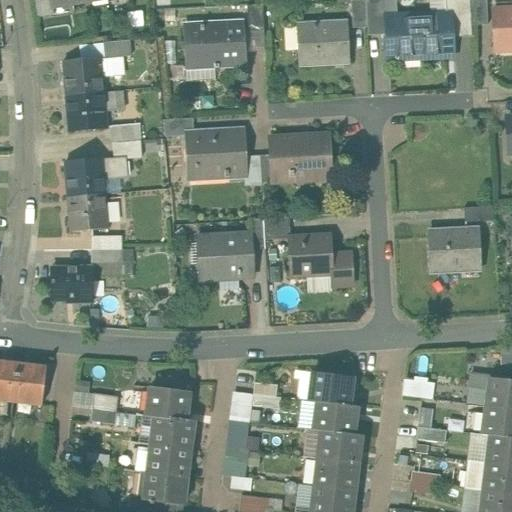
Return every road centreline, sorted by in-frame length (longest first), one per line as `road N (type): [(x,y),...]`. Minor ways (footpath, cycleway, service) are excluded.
road 1 (residential): [(7,334),(32,148),(17,0)]
road 2 (residential): [(391,335),(375,110)]
road 3 (residential): [(7,334),(226,347)]
road 4 (residential): [(378,511),(391,335)]
road 5 (residential): [(226,347),(391,335)]
road 6 (residential): [(226,347),(209,511)]
road 7 (residential): [(391,335),(511,328)]
